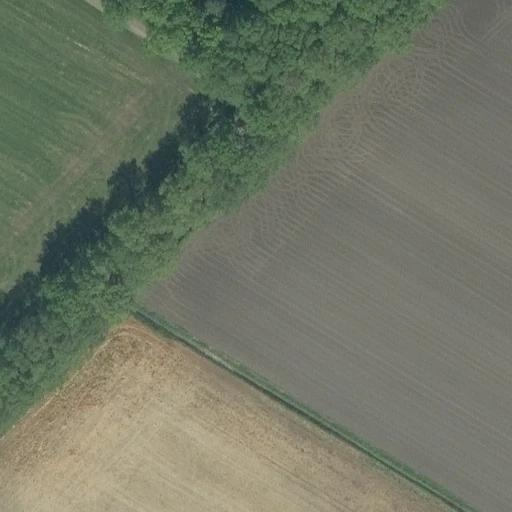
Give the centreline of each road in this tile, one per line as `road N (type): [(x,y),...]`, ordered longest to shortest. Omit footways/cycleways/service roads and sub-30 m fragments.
road 1 (unclassified): [(0,368),(377,0)]
road 2 (track): [(259,120),(94,0)]
